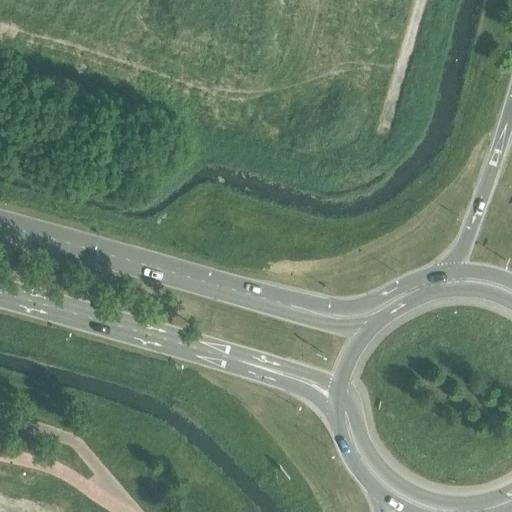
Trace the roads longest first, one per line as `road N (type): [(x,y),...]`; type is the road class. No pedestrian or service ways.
road 1 (secondary): [(274,302),(0,220)]
road 2 (secondary): [(0,294),(221,356)]
road 3 (secondary): [(511,89),(471,226),(449,271)]
road 4 (secondary): [(449,271),(347,308),(274,302)]
road 5 (secondary): [(336,385),(385,476),(420,496),(456,503)]
road 6 (secondary): [(221,356),(239,372),(296,389),(336,412)]
